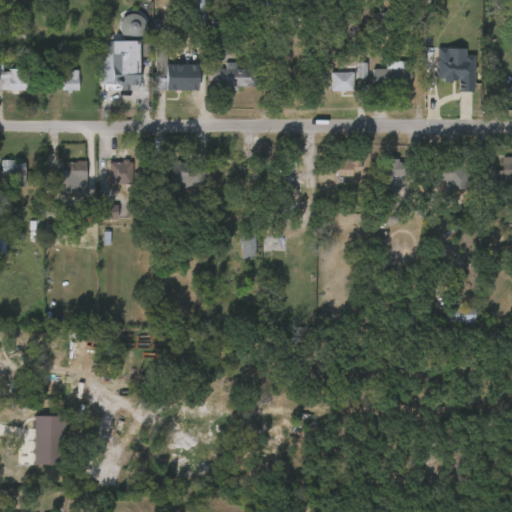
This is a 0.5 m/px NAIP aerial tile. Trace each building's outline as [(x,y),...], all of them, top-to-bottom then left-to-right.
[(124,38),(121,35),(119,31),(118,26),(120,22),(122,18),(126,15),(132,14),(137,15),(141,18),(144,23),(144,28),(143,33),(139,37),(135,40),(129,40),(124,38)] [(7,22),(23,22),(23,40),(7,40),(7,22)] [(208,34),(219,35),(219,23),(208,23),(208,34)] [(137,41),(137,65),(138,65),(138,84),(97,84),(97,36),(109,36),(109,41),(137,41)] [(457,92),(473,92),(473,56),(464,55),(464,49),(436,49),(435,82),(457,82),(457,92)] [(384,69),(384,62),(408,62),(408,89),(370,89),(370,69),(384,69)] [(235,70),(254,69),(254,88),(214,89),(214,65),(235,65),(235,70)] [(0,92),(0,69),(27,69),(27,92),(0,92)] [(151,91),(151,70),(196,70),(196,91),(151,91)] [(76,71),(76,91),(61,91),(61,71),(76,71)] [(351,73),(351,91),(329,91),(329,73),(351,73)] [(280,204),(280,157),(297,157),(297,204),(280,204)] [(511,199),(493,199),(493,170),(500,170),(500,157),(511,157),(511,199)] [(333,173),(333,159),(361,159),(361,173),(333,173)] [(435,159),(468,159),(468,190),(442,190),(442,181),(435,181),(435,159)] [(23,186),(2,186),(2,161),(23,161),(23,186)] [(240,185),(214,184),(214,161),(252,162),(252,176),(240,176),(240,185)] [(373,189),(373,161),(405,161),(405,177),(400,177),(400,181),(389,181),(389,189),(373,189)] [(106,185),(106,162),(130,162),(130,185),(106,185)] [(84,163),(84,184),(59,184),(59,163),(84,163)] [(169,163),(202,163),(202,185),(168,185),(169,163)] [(101,220),(117,220),(117,205),(100,205),(101,220)] [(62,207),(62,220),(49,220),(49,207),(62,207)] [(252,232),(252,257),(239,257),(239,232),(252,232)] [(473,323),(474,309),(449,308),(449,322),(473,323)] [(33,416),(32,465),(62,465),(63,416),(33,416)]
